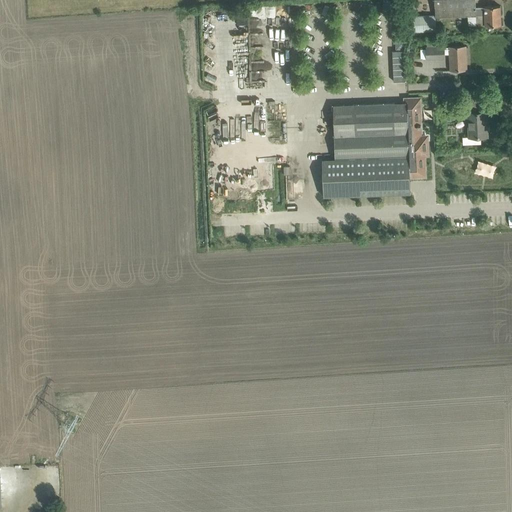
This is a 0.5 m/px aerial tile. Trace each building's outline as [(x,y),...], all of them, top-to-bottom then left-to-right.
[(393,14),(392,0),(382,0),(383,14),(393,14)] [(434,0),(435,6),(435,15),(403,16),(404,32),(436,31),(435,16),(476,15),(476,7),(475,0),(434,0)] [(476,7),(476,15),(476,25),(485,25),(501,25),(500,6),(485,6),(485,7),(476,7)] [(397,49),(405,49),(405,40),(397,40),(397,49)] [(445,51),(449,51),(450,70),(467,70),(466,46),(445,47),(445,46),(442,46),(441,42),(436,42),(436,40),(427,40),(427,46),(426,46),(426,49),(421,49),(421,59),(426,59),(445,59),(445,51)] [(407,50),(393,50),(394,81),(408,80),(407,50)] [(404,97),(404,102),(334,105),(336,158),(323,159),(324,196),(411,192),(410,178),(427,177),(426,156),(430,156),(429,133),(423,134),(421,96),(404,97)] [(479,103),(464,104),(464,113),(469,113),(470,136),(463,137),(463,144),(481,143),(480,136),(487,136),(486,123),(485,123),(484,117),(486,117),(486,112),(479,112),(479,103)] [(481,162),(481,175),(495,175),(496,163),(481,162)]
